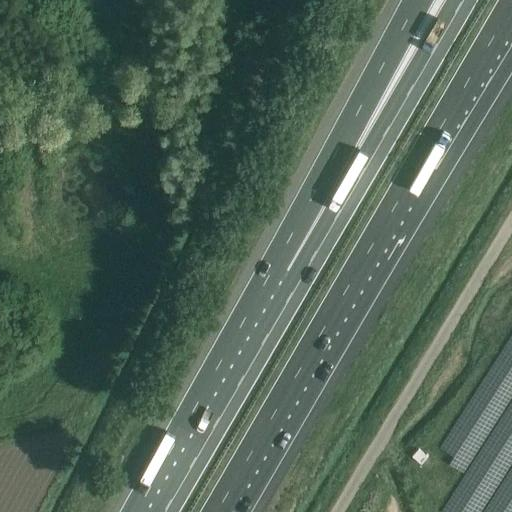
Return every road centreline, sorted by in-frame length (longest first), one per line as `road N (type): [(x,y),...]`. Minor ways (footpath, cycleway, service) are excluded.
road 1 (motorway): [(217,511),(511,7)]
road 2 (unclassified): [(335,511),(511,216)]
road 3 (motorway): [(462,0),(300,279)]
road 4 (motorway): [(428,0),(300,279)]
road 5 (motorway): [(300,279),(164,511)]
